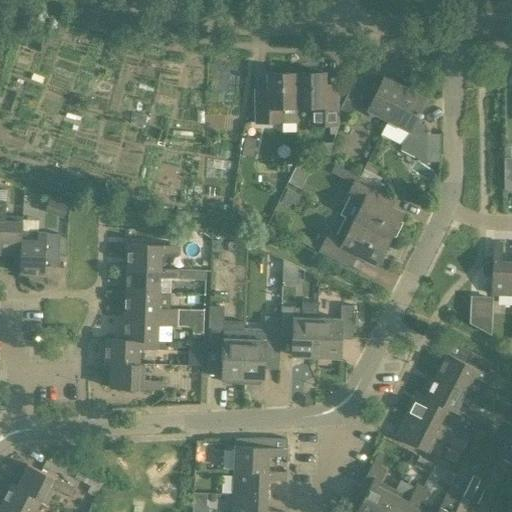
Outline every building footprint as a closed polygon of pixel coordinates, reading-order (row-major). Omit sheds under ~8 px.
[(296,108),(295,74),(267,74),(268,98),(253,98),(254,123),(282,123),(281,108),(296,108)] [(310,126),(338,126),(338,103),(324,103),(323,74),(295,74),(296,108),(310,108),(310,126)] [(388,121),(404,89),(382,79),(367,110),(388,121)] [(350,115),(361,93),(351,87),(339,110),(350,115)] [(425,135),(411,127),(425,100),(404,89),(388,121),(382,135),(402,145),(400,150),(425,163),(425,135)] [(330,173),(338,177),(342,170),(333,165),(330,173)] [(304,186),(309,172),(297,167),(292,181),(304,186)] [(344,217),(344,218),(388,240),(401,215),(389,209),(395,197),(356,177),(342,170),(338,177),(352,184),(346,197),(348,198),(339,214),(344,217)] [(511,177),(503,177),(503,190),(511,189),(511,177)] [(0,255),(19,256),(20,256),(21,241),(22,219),(5,218),(6,203),(0,203),(0,255)] [(48,218),(68,219),(68,207),(48,206),(48,218)] [(344,218),(335,236),(328,233),(318,253),(358,272),(364,260),(376,266),(388,240),(344,218)] [(20,256),(19,256),(18,274),(44,276),(44,262),(58,262),(59,234),(46,233),(46,232),(37,232),(37,242),(21,241),(20,256)] [(511,295),(511,262),(501,262),(502,244),(492,243),(490,295),(511,295)] [(159,269),(160,253),(178,254),(179,246),(126,244),(125,268),(159,270),(159,269)] [(178,269),(159,269),(159,270),(125,268),(124,292),(158,294),(158,293),(159,278),(178,278),(178,269)] [(158,293),(158,294),(124,292),(123,316),(176,318),(176,309),(169,309),(170,294),(158,293)] [(470,298),(468,326),(488,337),(490,299),(470,298)] [(293,318),(292,318),(292,332),(290,356),(314,357),(316,319),(317,303),(301,302),(300,319),(293,318)] [(279,331),(292,332),(292,318),(293,318),(294,305),(280,305),(280,308),(280,318),(279,331)] [(340,307),(340,316),(352,317),(352,307),(340,307)] [(202,334),(203,310),(193,310),(192,334),(202,334)] [(176,326),(176,318),(123,316),(123,340),(156,342),(157,326),(176,326)] [(263,355),(278,355),(279,331),(280,318),(264,317),(263,332),(243,331),(243,343),(242,356),(241,384),(258,384),(260,382),(261,379),(262,379),(263,355)] [(316,319),(314,357),(338,358),(340,320),(316,319)] [(211,329),(210,352),(222,353),(221,377),(223,377),(223,380),(225,383),(241,384),(242,356),(243,343),(243,331),(211,329)] [(103,364),(109,364),(109,363),(137,364),(137,349),(156,350),(156,342),(123,340),(104,339),(103,364)] [(157,342),(157,351),(167,351),(167,342),(157,342)] [(471,352),(465,363),(476,369),(487,374),(492,363),(471,352)] [(435,375),(465,390),(472,377),(489,385),(493,377),(487,374),(476,369),(465,363),(446,354),(435,375)] [(109,363),(109,364),(108,388),(160,390),(160,381),(142,380),(142,364),(137,364),(109,363)] [(435,375),(425,396),(449,410),(471,421),(475,413),(458,404),(465,390),(435,375)] [(449,410),(425,396),(416,392),(406,413),(451,437),(454,431),(442,424),(449,410)] [(448,444),(451,437),(406,413),(394,436),(428,453),(436,438),(448,444)] [(459,429),(454,431),(451,437),(465,443),(469,435),(459,429)] [(234,446),(233,470),(266,472),(285,472),(266,471),(267,456),(285,457),(286,438),(273,438),(273,447),(234,446)] [(433,464),(418,457),(413,467),(428,474),(433,464)] [(354,511),(382,511),(393,490),(378,483),(384,471),(371,464),(362,482),(368,485),(354,511)] [(69,496),(73,488),(27,465),(16,486),(16,487),(41,499),(46,502),(53,488),(69,496)] [(266,472),(233,470),(232,495),(265,496),(266,480),(285,481),(285,472),(266,472)] [(427,478),(422,489),(427,492),(429,493),(434,481),(427,478)] [(34,511),(41,499),(16,487),(16,486),(11,483),(0,504),(0,505),(13,511),(34,511)] [(382,511),(408,511),(420,488),(414,485),(408,498),(393,490),(382,511)] [(448,511),(439,507),(436,511),(462,511),(474,489),(468,485),(461,498),(453,511),(448,511)] [(435,511),(420,504),(427,492),(422,489),(420,488),(408,511),(435,511)] [(473,511),(477,506),(476,506),(483,492),(476,488),(475,489),(474,489),(462,511),(473,511)] [(264,511),(265,496),(232,495),(231,511),(264,511)]
